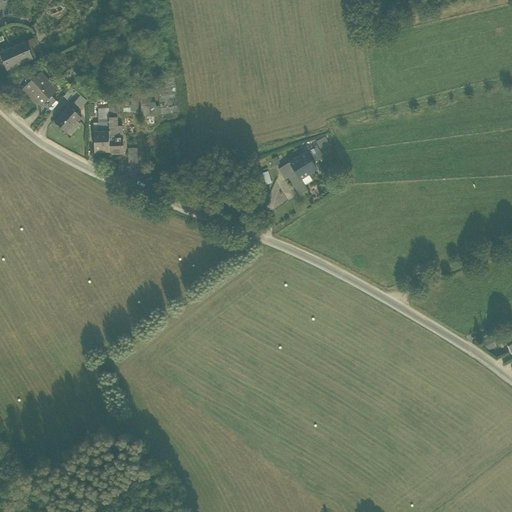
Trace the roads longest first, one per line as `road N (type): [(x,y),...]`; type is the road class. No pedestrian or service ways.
road 1 (residential): [(511,382),(393,296),(102,176),(29,135),(0,105)]
road 2 (track): [(393,296),(511,243)]
